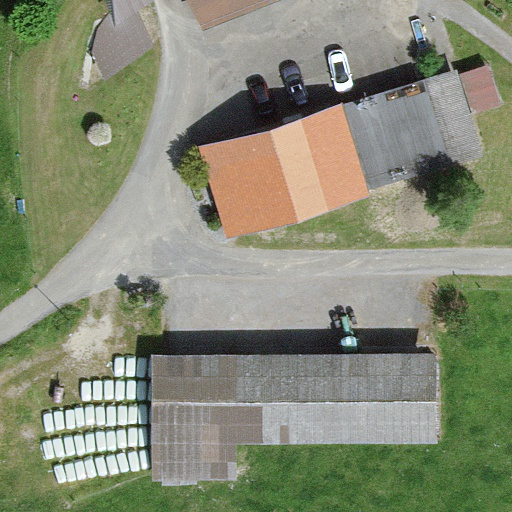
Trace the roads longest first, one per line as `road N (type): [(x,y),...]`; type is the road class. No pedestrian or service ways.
road 1 (unclassified): [(121,233),(225,254),(511,257)]
road 2 (unclassified): [(169,0),(170,128),(121,233)]
road 3 (unclassified): [(121,233),(61,291),(0,325)]
